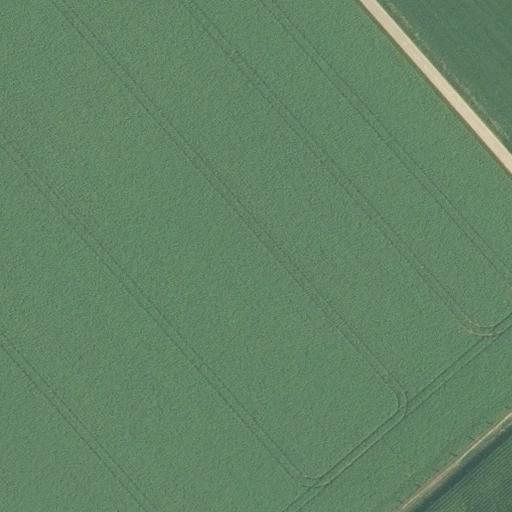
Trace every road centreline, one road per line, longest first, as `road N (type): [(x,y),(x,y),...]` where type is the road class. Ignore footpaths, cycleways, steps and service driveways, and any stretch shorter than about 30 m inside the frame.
road 1 (unclassified): [(511,162),(369,0)]
road 2 (track): [(398,511),(511,413)]
